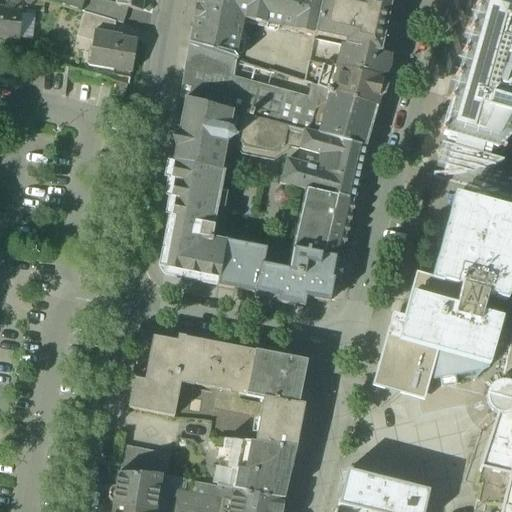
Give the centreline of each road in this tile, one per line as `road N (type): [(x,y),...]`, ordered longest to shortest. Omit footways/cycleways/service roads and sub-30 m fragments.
road 1 (residential): [(335,342),(354,334),(368,313),(447,0)]
road 2 (unclassified): [(171,0),(125,301)]
road 3 (residential): [(335,342),(125,301)]
road 4 (unclassified): [(125,301),(89,511)]
road 5 (residential): [(310,511),(345,366),(335,342)]
